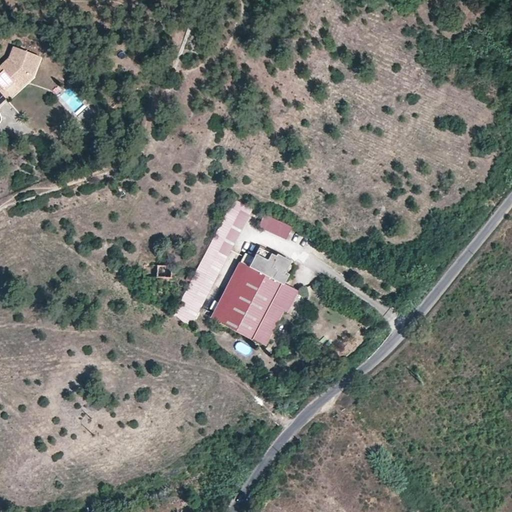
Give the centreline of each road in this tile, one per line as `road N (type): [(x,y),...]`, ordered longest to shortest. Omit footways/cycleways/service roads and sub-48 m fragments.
road 1 (residential): [(234,511),(283,441),(377,359),(511,198)]
road 2 (track): [(409,325),(289,248)]
